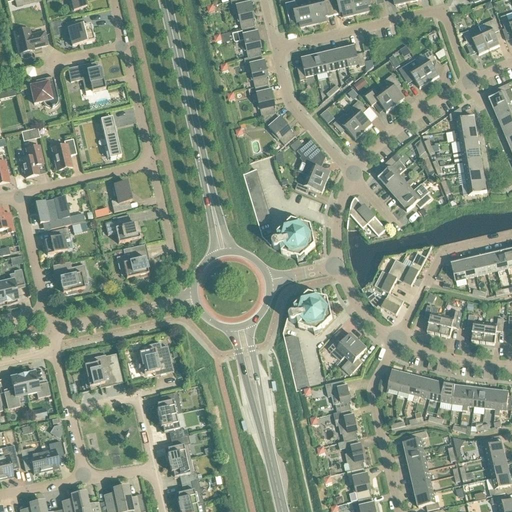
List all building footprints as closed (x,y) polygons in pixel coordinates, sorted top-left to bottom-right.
[(69,3),(71,11),(73,11),(73,13),(86,10),(83,0),(61,0),(62,1),(66,0),(70,0),(71,3),(69,3)] [(242,32),(255,29),(253,20),(255,20),(252,5),(250,5),(248,0),(245,0),(235,3),(235,2),(231,3),(234,16),(236,15),(238,24),(240,24),(242,32)] [(317,6),(309,8),(313,27),(326,24),(325,20),(334,18),(329,0),(319,0),(320,1),(317,6)] [(329,0),(334,18),(342,15),(344,20),(356,17),(352,0),(329,0)] [(352,0),(356,17),(369,14),(368,10),(377,7),(375,0),(352,0)] [(408,5),(407,0),(393,0),(395,8),(408,5)] [(313,27),(309,8),(300,10),(296,7),(295,3),(285,6),(290,28),(299,26),(301,30),(313,27)] [(209,18),(215,16),(213,8),(207,9),(209,18)] [(452,19),(455,27),(462,24),(459,17),(452,19)] [(511,21),(508,23),(506,17),(500,19),(505,31),(510,29),(511,34),(511,21)] [(66,25),(71,48),(94,43),(90,26),(84,28),(82,21),(66,25)] [(487,32),(481,34),(489,53),(500,48),(499,48),(494,36),(499,33),(494,22),(484,26),(487,32)] [(246,53),(248,60),(248,61),(262,58),(260,50),(262,49),(258,34),(257,35),(255,29),(242,32),(242,34),(232,36),(234,43),(234,44),(235,44),(235,45),(236,45),(244,43),(244,44),(243,44),(243,45),(242,46),(242,48),(242,50),(243,52),(245,52),(245,53),(246,53)] [(13,35),(18,56),(20,56),(21,60),(24,61),(28,60),(31,58),(30,54),(34,53),(33,51),(47,47),(44,34),(30,37),(29,31),(13,35)] [(489,53),(481,34),(471,39),(468,33),(463,35),(468,47),(473,45),(479,57),(478,57),(479,58),(489,53)] [(214,38),(216,47),(222,45),(220,37),(214,38)] [(355,49),(344,52),(348,69),(359,67),(359,69),(365,68),(363,55),(357,57),(355,50),(356,49),(355,49)] [(344,52),(333,54),(337,72),(348,69),(344,52)] [(446,58),(443,52),(437,56),(441,61),(446,58)] [(428,62),(418,67),(429,85),(439,79),(439,78),(438,78),(431,67),(436,64),(430,53),(424,56),(428,62)] [(333,54),(323,57),(327,74),(337,72),(333,54)] [(323,57),(312,59),(317,77),(327,74),(323,57)] [(253,82),(255,90),(269,87),(267,79),(269,78),(265,63),(263,64),(262,58),(248,61),(248,60),(244,61),(247,74),(250,74),(251,82),(253,82)] [(394,58),(389,61),(395,69),(399,66),(394,58)] [(317,77),(312,59),(301,62),(303,69),(297,71),(300,83),(306,82),(306,79),(317,77)] [(415,62),(399,72),(405,83),(412,79),(419,90),(419,91),(429,85),(418,67),(415,62)] [(79,69),(82,82),(84,91),(90,90),(91,95),(105,91),(100,71),(98,72),(96,65),(79,69)] [(222,76),(229,74),(227,66),(221,67),(222,76)] [(28,78),(37,76),(35,67),(26,68),(28,78)] [(388,88),(383,92),(395,108),(405,101),(404,101),(396,90),(401,87),(393,77),(384,83),(388,88)] [(30,89),(34,106),(43,104),(44,105),(45,106),(45,107),(46,108),(47,108),(48,109),(49,109),(50,110),(51,110),(51,111),(54,111),(53,109),(54,109),(54,108),(55,108),(56,107),(56,106),(57,106),(57,105),(57,103),(58,102),(57,101),(58,101),(53,79),(41,82),(42,86),(30,89)] [(345,84),(348,88),(353,83),(350,79),(345,84)] [(364,89),(360,85),(355,89),(359,93),(364,89)] [(511,103),(511,94),(508,86),(497,91),(499,97),(488,101),(489,102),(494,111),(510,104),(511,103)] [(262,119),(263,119),(276,116),(274,108),(275,108),(272,93),(270,93),(269,87),(255,90),(257,96),(252,97),(254,104),(256,103),(258,112),(260,111),(262,119)] [(336,87),(331,92),(334,95),(339,91),(336,87)] [(72,90),(66,91),(71,114),(79,112),(76,98),(73,98),(72,90)] [(395,108),(383,92),(378,96),(375,92),(373,92),(373,91),(364,98),(372,109),(378,104),(386,114),(386,115),(395,108)] [(334,95),(331,92),(326,96),(329,100),(334,95)] [(229,105),(235,104),(234,95),(227,97),(229,105)] [(358,103),(346,115),(364,134),(372,127),(372,126),(371,127),(362,117),(367,113),(358,103)] [(494,111),(498,121),(511,115),(511,108),(510,104),(494,111)] [(329,110),(322,116),(329,125),(336,119),(329,110)] [(456,122),(458,133),(475,130),(474,120),(474,119),(463,121),(461,110),(449,117),(450,123),(456,122)] [(364,134),(346,115),(333,126),(341,136),(346,132),(355,142),(364,134)] [(502,131),(511,126),(511,115),(498,121),(502,131)] [(276,116),(263,119),(264,125),(273,135),(272,136),(278,143),(279,142),(285,148),(295,139),(290,133),(291,131),(281,120),(280,121),(276,116)] [(100,122),(109,161),(115,160),(115,161),(118,160),(118,159),(120,159),(111,119),(100,122)] [(511,126),(502,131),(506,141),(511,138),(511,126)] [(477,141),(475,130),(458,133),(452,134),(453,145),(459,144),(477,141)] [(235,132),(238,141),(244,139),(242,131),(235,132)] [(297,151),(304,144),(299,140),(292,147),(297,151)] [(460,149),(461,154),(479,151),(477,141),(459,144),(453,145),(454,150),(460,149)] [(65,147),(51,151),(56,173),(72,170),(69,159),(71,158),(76,157),(73,142),(64,144),(65,147)] [(319,160),(323,156),(311,142),(310,143),(311,143),(297,154),(303,161),(298,174),(307,178),(326,186),(331,175),(330,175),(318,170),(320,165),(317,163),(319,160)] [(415,147),(420,159),(426,154),(421,142),(415,147)] [(28,160),(19,162),(22,174),(24,173),(25,180),(38,177),(36,168),(43,166),(39,148),(26,151),(28,160)] [(461,154),(463,165),(481,162),(479,151),(461,154)] [(282,153),(276,157),(276,164),(284,166),(282,153)] [(386,189),(399,177),(406,171),(399,162),(396,165),(392,160),(383,169),(387,173),(378,181),(379,181),(386,189)] [(463,165),(465,176),(482,173),(481,162),(463,165)] [(0,186),(9,184),(4,164),(0,164),(0,186)] [(243,176),(245,182),(258,178),(257,172),(243,176)] [(465,176),(466,186),(484,183),(482,173),(465,176)] [(386,189),(393,197),(407,185),(406,185),(399,177),(386,189)] [(245,182),(247,188),(260,184),(258,178),(245,182)] [(326,186),(307,178),(303,188),(297,186),(295,191),(307,196),(309,191),(321,196),(322,196),(326,186)] [(393,197),(400,205),(414,193),(410,189),(414,185),(410,181),(406,185),(407,185),(393,197)] [(484,183),(466,186),(468,198),(487,194),(486,194),(484,183)] [(247,188),(248,194),(262,190),(260,184),(247,188)] [(125,205),(131,204),(127,185),(113,188),(114,190),(112,190),(114,198),(116,198),(117,202),(111,203),(113,215),(126,212),(125,205)] [(431,201),(427,196),(429,195),(421,187),(414,193),(400,205),(407,213),(407,214),(416,207),(420,211),(424,207),(431,201)] [(248,194),(250,200),(264,196),(262,190),(248,194)] [(250,200),(252,206),(265,202),(264,196),(250,200)] [(48,224),(50,232),(84,224),(82,216),(67,219),(64,208),(66,208),(64,199),(35,206),(39,226),(48,224)] [(372,231),(378,239),(386,232),(364,207),(363,209),(355,200),(354,202),(352,205),(351,209),(349,216),(363,231),(369,226),(373,231),(372,231)] [(252,206),(254,212),(267,208),(265,202),(252,206)] [(420,211),(418,213),(423,219),(431,215),(430,214),(424,207),(420,211)] [(96,217),(110,215),(109,208),(95,210),(96,217)] [(254,212),(256,218),(269,214),(267,208),(254,212)] [(2,211),(0,211),(0,232),(6,231),(7,235),(14,233),(11,217),(5,218),(4,217),(2,211)] [(269,214),(256,218),(258,227),(266,225),(271,220),(269,214)] [(116,236),(118,246),(131,243),(131,244),(138,243),(137,241),(139,241),(136,226),(130,227),(128,218),(116,220),(116,223),(104,226),(107,238),(116,236)] [(277,237),(278,243),(277,243),(276,243),(275,243),(274,243),(274,244),(273,244),(273,245),(272,246),(272,247),(272,248),(273,249),(273,250),(274,250),(275,251),(276,251),(277,252),(278,251),(279,251),(280,250),(282,256),(297,261),(298,264),(297,260),(298,257),(303,256),(305,258),(315,248),(311,229),(297,225),(296,228),(292,229),(290,226),(289,222),(288,223),(289,226),(277,237)] [(85,225),(72,228),(74,237),(87,234),(85,225)] [(53,241),(43,243),(46,257),(66,252),(63,239),(69,238),(67,230),(51,234),(53,241)] [(144,261),(148,261),(145,247),(123,252),(124,258),(116,260),(119,272),(124,271),(126,281),(135,279),(136,281),(148,278),(147,276),(148,276),(144,261)] [(504,254),(493,256),(498,274),(499,279),(510,277),(508,271),(504,254)] [(397,282),(411,290),(427,260),(417,256),(413,265),(414,265),(411,270),(405,267),(397,282)] [(493,256),(483,258),(487,276),(498,274),(493,256)] [(483,258),(472,261),(477,278),(487,276),(483,258)] [(472,261),(462,263),(466,281),(477,278),(472,261)] [(374,289),(389,296),(390,296),(397,282),(405,267),(396,262),(391,271),(392,272),(389,277),(382,274),(374,289)] [(466,281),(462,263),(451,266),(455,284),(466,281)] [(55,282),(59,281),(62,296),(63,296),(63,298),(76,295),(75,293),(84,291),(82,281),(87,279),(84,267),(66,271),(65,265),(52,269),(55,282)] [(10,283),(1,285),(6,308),(17,305),(17,302),(18,302),(15,289),(24,287),(21,272),(13,274),(14,276),(9,277),(10,283)] [(322,331),(332,322),(328,302),(314,298),(313,301),(309,302),(307,299),(306,296),(305,296),(306,299),(294,310),(296,316),(295,316),(293,316),(292,316),(291,317),(290,317),(290,318),(289,319),(289,320),(289,321),(289,322),(290,322),(290,323),(291,324),(292,324),(293,325),(294,325),(295,325),(295,324),(296,324),(297,323),(298,329),(314,334),(315,337),(314,333),(315,330),(320,329),(322,331)] [(389,296),(385,303),(373,297),(367,301),(373,309),(379,316),(382,311),(396,318),(404,303),(390,296),(389,296)] [(427,335),(438,338),(443,318),(436,316),(438,310),(427,308),(424,320),(430,321),(427,335)] [(443,318),(438,338),(450,340),(453,327),(459,328),(462,316),(456,314),(454,320),(443,318)] [(471,344),(483,346),(486,325),(474,324),(475,318),(469,317),(467,330),(473,330),(471,344)] [(486,325),(483,346),(495,347),(496,333),(502,334),(504,322),(498,321),(497,327),(486,325)] [(340,354),(345,359),(359,344),(350,336),(350,337),(341,346),(336,342),(328,352),(336,359),(340,354)] [(284,340),(286,349),(300,346),(298,340),(292,338),(284,340)] [(367,352),(359,344),(345,359),(349,362),(342,370),(350,378),(362,366),(357,361),(366,352),(367,352)] [(148,353),(138,355),(140,364),(138,365),(141,377),(143,376),(143,377),(158,374),(159,377),(167,375),(163,360),(169,358),(168,351),(161,353),(160,345),(147,348),(148,353)] [(286,349),(287,356),(301,352),(300,346),(286,349)] [(287,356),(289,362),(303,359),(301,352),(287,356)] [(83,377),(86,390),(89,389),(89,390),(103,386),(104,390),(122,386),(118,367),(108,370),(105,358),(92,360),(94,365),(84,368),(86,377),(83,377)] [(289,362),(290,368),(304,365),(303,359),(289,362)] [(290,368),(292,375),(306,372),(304,365),(290,368)] [(33,372),(21,374),(27,397),(36,395),(37,401),(50,398),(47,385),(37,387),(34,374),(33,374),(33,372)] [(292,375),(293,381),(307,378),(306,372),(292,375)] [(388,391),(398,394),(403,376),(392,373),(388,391)] [(27,397),(21,374),(10,377),(11,380),(10,380),(13,393),(4,395),(8,412),(20,409),(18,399),(27,397)] [(398,394),(409,396),(413,379),(403,376),(398,394)] [(293,381),(295,387),(309,384),(307,378),(293,381)] [(418,405),(419,399),(424,382),(413,379),(409,396),(414,398),(413,404),(418,405)] [(419,399),(430,402),(434,384),(424,382),(419,399)] [(325,387),(328,400),(332,399),(334,407),(336,407),(337,415),(341,414),(351,412),(349,404),(351,403),(347,388),(346,389),(344,383),(325,387)] [(309,384),(295,387),(296,394),(300,393),(304,392),(310,391),(309,384)] [(430,402),(440,404),(445,387),(434,384),(430,402)] [(440,404),(452,407),(454,389),(445,387),(440,404)] [(452,407),(463,408),(465,390),(454,389),(452,407)] [(463,408),(474,409),(476,391),(465,390),(463,408)] [(310,391),(304,392),(306,401),(312,399),(310,391)] [(474,409),(484,411),(487,393),(476,391),(474,409)] [(484,411),(495,412),(497,394),(487,393),(484,411)] [(497,394),(495,412),(494,418),(499,418),(500,412),(506,413),(507,412),(511,412),(511,403),(508,403),(509,395),(497,394)] [(182,416),(177,395),(173,396),(160,399),(162,405),(156,406),(158,412),(156,412),(158,421),(176,417),(182,416)] [(358,433),(354,417),(352,418),(351,412),(341,414),(342,420),(335,422),(336,429),(339,428),(341,437),(342,436),(344,444),(358,441),(356,433),(358,433)] [(168,434),(170,442),(183,439),(181,430),(179,431),(176,417),(158,421),(160,430),(162,430),(163,435),(168,434)] [(312,430),(319,428),(317,420),(310,421),(312,430)] [(403,445),(406,456),(423,452),(421,441),(427,440),(426,434),(410,438),(411,443),(404,445),(403,445)] [(166,457),(168,466),(190,461),(187,447),(189,447),(187,438),(183,439),(170,442),(172,450),(167,451),(168,457),(166,457)] [(347,474),(351,473),(351,474),(365,470),(363,462),(364,462),(361,447),(359,447),(358,441),(344,444),(347,456),(345,457),(347,466),(345,466),(344,468),(345,473),(347,474)] [(484,449),(487,460),(504,456),(502,444),(501,444),(501,445),(494,447),(493,441),(480,444),(482,450),(484,449)] [(50,453),(42,454),(46,474),(59,471),(56,459),(63,458),(60,444),(48,447),(50,453)] [(0,451),(0,481),(0,483),(13,480),(10,465),(17,464),(14,448),(0,451)] [(319,459),(326,458),(324,449),(317,451),(319,459)] [(46,474),(42,454),(34,456),(33,450),(20,453),(23,467),(31,465),(33,477),(46,474)] [(406,456),(408,467),(426,463),(423,452),(406,456)] [(487,460),(489,470),(507,466),(504,456),(487,460)] [(179,479),(181,487),(194,484),(198,483),(198,482),(196,477),(196,474),(193,475),(190,461),(168,466),(170,475),(172,474),(173,480),(179,479)] [(408,467),(411,477),(428,473),(426,463),(408,467)] [(489,470),(492,481),(509,477),(507,466),(489,470)] [(352,504),(358,503),(371,500),(369,491),(371,491),(368,476),(366,476),(365,470),(351,474),(351,473),(347,474),(350,487),(352,486),(354,495),(350,496),(352,504)] [(411,477),(413,488),(431,484),(428,473),(411,477)] [(509,477),(492,481),(494,492),(489,493),(491,499),(505,495),(504,490),(511,488),(511,489),(511,488),(509,477)] [(326,488),(332,487),(330,478),(324,480),(326,488)] [(198,483),(194,484),(181,487),(183,495),(177,496),(178,501),(177,502),(179,511),(196,507),(203,505),(198,483)] [(413,488),(416,498),(433,494),(431,484),(413,488)] [(127,489),(120,490),(124,511),(144,511),(141,497),(134,498),(135,501),(130,502),(127,489)] [(105,505),(99,506),(100,511),(124,511),(120,490),(113,492),(114,497),(104,499),(105,505)] [(433,494),(416,498),(418,510),(419,510),(419,509),(426,508),(426,511),(433,511),(440,511),(438,505),(436,505),(433,494)] [(85,495),(78,497),(80,511),(100,511),(99,506),(97,507),(97,506),(87,508),(85,495)] [(63,511),(62,511),(80,511),(78,497),(71,498),(72,503),(62,505),(63,511)] [(497,506),(498,511),(511,511),(511,502),(507,503),(506,497),(491,501),(492,507),(497,506)] [(371,500),(358,503),(359,509),(359,511),(376,511),(374,505),(373,506),(371,500)]
